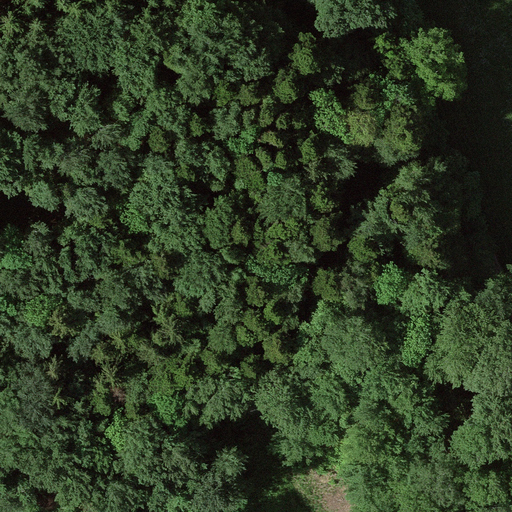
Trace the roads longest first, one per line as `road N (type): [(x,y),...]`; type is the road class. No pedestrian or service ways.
road 1 (track): [(511,268),(437,111),(405,0)]
road 2 (track): [(299,511),(239,384)]
